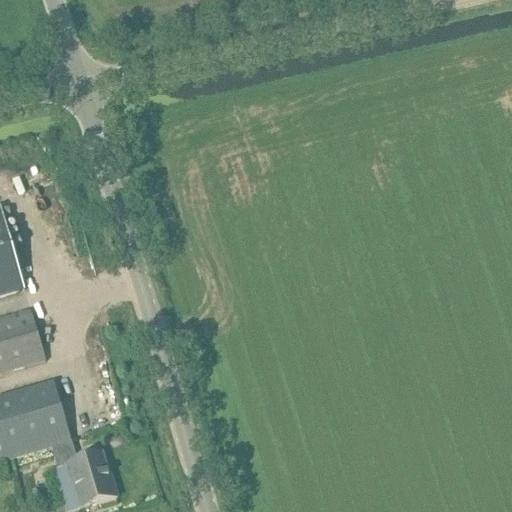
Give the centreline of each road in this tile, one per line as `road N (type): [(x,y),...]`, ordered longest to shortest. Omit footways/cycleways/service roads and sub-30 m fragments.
road 1 (tertiary): [(204,511),(80,82)]
road 2 (unclassified): [(80,82),(455,0)]
